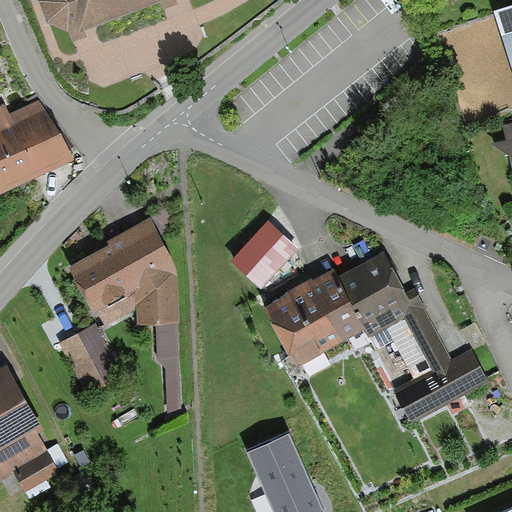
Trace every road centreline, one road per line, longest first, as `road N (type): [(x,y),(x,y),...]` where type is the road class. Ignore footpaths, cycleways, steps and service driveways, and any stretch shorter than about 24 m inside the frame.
road 1 (residential): [(179,115),(215,141),(498,276)]
road 2 (residential): [(5,0),(55,99),(120,165)]
road 3 (residential): [(179,115),(320,0)]
road 4 (residential): [(0,290),(120,165)]
